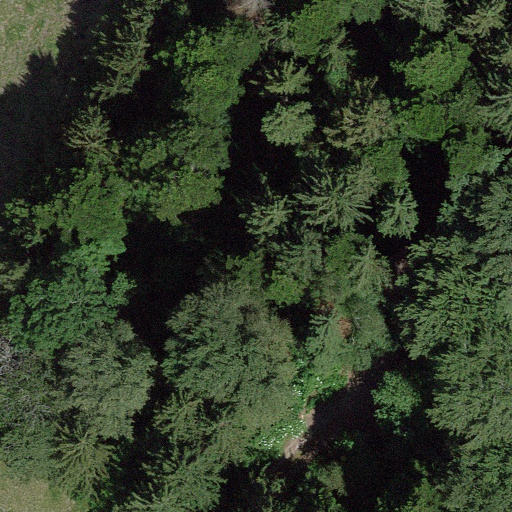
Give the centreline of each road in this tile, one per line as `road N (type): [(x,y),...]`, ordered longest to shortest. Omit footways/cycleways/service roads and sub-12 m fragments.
road 1 (track): [(232,511),(395,356),(511,189)]
road 2 (track): [(395,356),(409,489),(401,511)]
